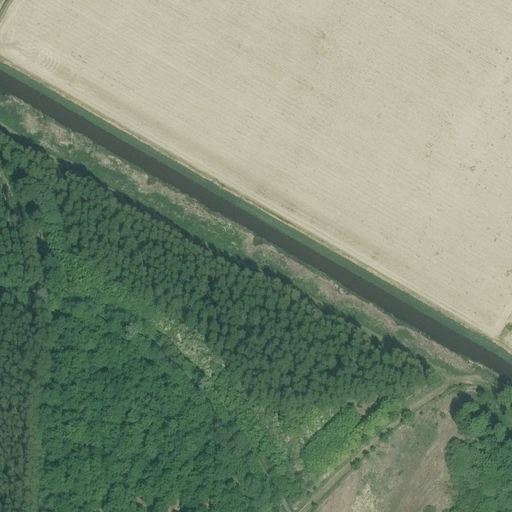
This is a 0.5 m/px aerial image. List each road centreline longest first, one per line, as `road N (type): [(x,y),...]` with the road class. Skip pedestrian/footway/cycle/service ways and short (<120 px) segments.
road 1 (track): [(511,399),(410,356),(0,126)]
road 2 (track): [(287,511),(186,360),(145,325),(47,286),(0,172)]
road 3 (track): [(302,511),(414,405),(462,381)]
